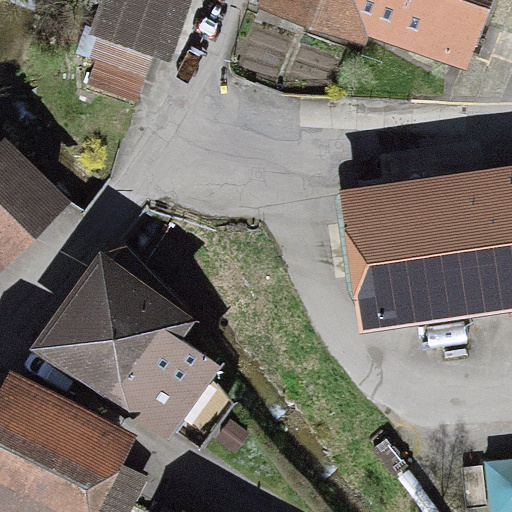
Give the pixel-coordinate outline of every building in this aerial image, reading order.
[(173,0),(102,0),(94,25),(101,28),(157,47),(173,0)] [(291,0),(353,22),(354,19),(371,25),(372,22),(457,53),(471,16),(476,0),(291,0)] [(89,83),(138,100),(157,47),(101,28),(91,56),(98,58),(89,83)] [(0,152),(0,250),(2,252),(55,198),(4,149),(0,152)] [(348,222),(364,220),(375,305),(377,304),(378,313),(387,312),(385,303),(446,295),(511,285),(511,166),(423,179),(425,194),(386,199),(362,203),(361,191),(344,194),(348,222)] [(54,340),(170,424),(215,362),(166,326),(183,304),(124,243),(75,310),(54,340)] [(17,381),(0,413),(0,511),(123,511),(142,476),(106,457),(118,432),(17,381)]
